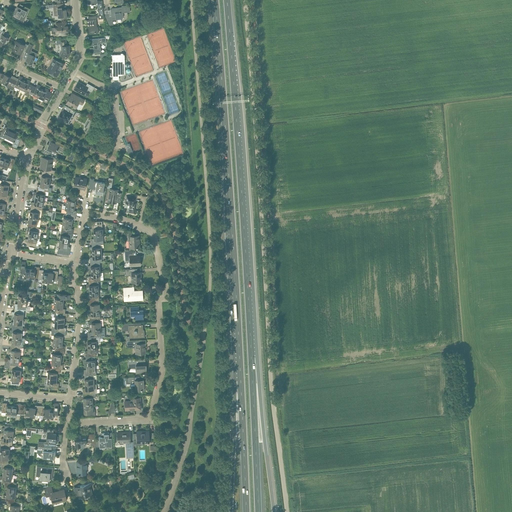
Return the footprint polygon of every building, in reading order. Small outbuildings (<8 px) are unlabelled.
[(104,15),(103,5),(102,0),(97,1),(97,0),(87,0),(87,3),(89,4),(97,3),(99,15),(103,15),(104,15)] [(63,3),(58,4),(53,4),(53,7),(54,15),(58,15),(58,17),(62,17),(62,18),(67,18),(66,9),(62,9),(62,7),(63,7),(63,3)] [(122,6),(122,7),(114,8),(114,9),(112,10),(111,9),(111,10),(111,16),(109,16),(109,13),(105,13),(105,16),(107,20),(110,25),(113,25),(112,20),(121,19),(123,17),(123,12),(130,11),(129,5),(122,6)] [(30,8),(29,8),(25,6),(23,9),(17,6),(12,16),(15,18),(16,17),(19,18),(23,20),(26,13),(27,14),(30,8)] [(96,19),(97,19),(97,15),(89,16),(89,19),(87,20),(88,25),(89,33),(94,33),(98,32),(98,26),(97,27),(96,19)] [(68,31),(68,26),(67,26),(66,22),(56,23),(56,27),(51,27),(52,33),(57,32),(57,36),(67,35),(67,31),(68,31)] [(0,44),(5,47),(7,42),(9,38),(3,35),(4,32),(2,30),(4,27),(2,26),(0,30),(0,29),(0,37),(0,38),(0,44)] [(105,38),(94,39),(89,39),(90,47),(89,47),(89,48),(91,48),(91,53),(100,52),(99,47),(99,43),(106,43),(105,38)] [(24,54),(28,45),(26,43),(25,45),(16,41),(15,42),(14,45),(12,50),(21,54),(22,52),(24,54)] [(69,42),(61,43),(62,46),(60,46),(61,50),(62,49),(62,50),(60,55),(67,59),(71,52),(69,52),(69,48),(70,48),(69,42)] [(32,64),(34,60),(37,53),(31,50),(33,45),(29,43),(28,45),(24,54),(28,55),(25,61),(32,64)] [(124,61),(124,56),(123,56),(122,54),(121,54),(112,54),(112,67),(110,67),(110,76),(112,76),(113,79),(119,79),(119,73),(121,73),(121,68),(123,68),(123,61),(124,61)] [(46,71),(50,73),(57,77),(64,64),(53,58),(46,71)] [(9,88),(15,77),(11,75),(12,74),(8,73),(7,75),(5,74),(4,75),(1,81),(7,84),(6,86),(6,87),(9,88)] [(20,88),(24,80),(21,79),(22,77),(19,76),(18,78),(15,77),(9,88),(12,89),(13,89),(15,86),(20,88)] [(28,96),(30,92),(32,86),(29,84),(30,81),(27,80),(26,82),(24,80),(20,88),(26,91),(24,94),(28,96)] [(74,89),(78,92),(83,95),(87,89),(91,91),(94,87),(87,83),(86,86),(78,81),(74,89)] [(38,97),(42,89),(39,88),(40,86),(37,84),(36,87),(32,86),(30,92),(33,93),(33,94),(38,97)] [(51,93),(48,91),(48,90),(45,88),(44,90),(42,89),(38,97),(43,99),(43,100),(47,102),(50,96),(51,93)] [(84,100),(82,99),(78,96),(77,99),(70,96),(66,103),(79,110),(82,104),(84,100)] [(76,111),(67,106),(68,107),(67,110),(64,109),(62,111),(58,118),(65,122),(65,121),(68,123),(72,115),(73,116),(76,111)] [(11,129),(7,127),(5,126),(0,135),(0,137),(4,139),(5,137),(14,142),(17,134),(11,130),(11,129)] [(43,153),(47,154),(52,156),(53,153),(56,154),(60,146),(55,144),(50,141),(48,145),(49,145),(47,149),(45,148),(43,153)] [(57,158),(52,157),(47,155),(47,158),(42,157),(41,161),(43,161),(42,168),(40,167),(40,168),(44,168),(44,171),(51,173),(54,173),(55,170),(51,170),(53,161),(56,161),(57,158)] [(9,160),(5,158),(2,167),(7,169),(8,167),(11,168),(15,159),(10,158),(9,160)] [(50,182),(51,173),(44,171),(42,171),(42,174),(39,173),(39,176),(41,177),(40,180),(50,182)] [(74,179),(74,181),(73,186),(77,187),(78,187),(81,187),(81,189),(85,190),(87,178),(75,176),(75,179),(74,179)] [(102,194),(103,190),(105,183),(94,181),(94,179),(90,178),(88,188),(92,189),(93,188),(95,188),(95,193),(102,194)] [(12,181),(7,180),(3,179),(2,184),(0,183),(0,188),(8,190),(9,185),(11,186),(12,181)] [(48,191),(50,182),(40,180),(40,184),(37,184),(37,187),(40,187),(39,189),(36,189),(48,191)] [(7,195),(8,190),(0,188),(0,197),(9,200),(10,195),(7,195)] [(118,190),(110,188),(107,201),(112,202),(112,201),(119,202),(121,193),(118,192),(118,190)] [(48,192),(48,191),(36,189),(36,192),(33,191),(33,194),(35,195),(35,198),(44,200),(45,191),(48,192)] [(79,196),(74,196),(70,195),(69,199),(66,198),(66,202),(64,201),(64,203),(66,204),(75,205),(75,201),(78,201),(79,196)] [(136,198),(136,197),(127,196),(125,203),(129,204),(128,211),(131,212),(131,213),(135,213),(136,203),(135,203),(135,198),(136,198)] [(8,204),(9,200),(0,197),(0,207),(5,208),(6,204),(8,204)] [(44,200),(35,198),(34,202),(32,202),(31,205),(34,205),(33,207),(31,207),(42,209),(44,200)] [(74,210),(75,205),(66,204),(65,209),(67,209),(67,213),(76,215),(76,211),(74,210)] [(42,209),(31,207),(30,210),(28,209),(27,212),(30,213),(29,216),(41,218),(41,217),(39,217),(40,209),(42,209)] [(75,219),(76,215),(67,213),(66,217),(63,217),(62,222),(71,224),(72,219),(75,219)] [(41,218),(29,216),(28,220),(26,220),(26,222),(28,223),(28,225),(39,227),(37,227),(38,219),(40,220),(41,219),(41,218)] [(93,231),(93,234),(103,234),(102,221),(91,222),(92,225),(93,225),(93,228),(91,228),(91,231),(93,231)] [(71,228),(71,224),(62,222),(61,231),(72,233),(73,229),(71,228)] [(38,235),(39,227),(28,225),(27,226),(30,226),(30,229),(27,228),(27,231),(29,231),(28,235),(40,237),(41,235),(38,235)] [(72,238),(72,233),(61,231),(59,240),(68,242),(69,237),(72,238)] [(131,232),(125,232),(126,240),(129,240),(129,247),(125,248),(124,248),(125,251),(130,251),(129,248),(139,247),(139,235),(131,236),(131,232)] [(103,243),(103,234),(93,234),(94,238),(91,238),(91,241),(94,241),(94,243),(91,244),(103,243)] [(40,237),(28,235),(28,239),(25,238),(25,241),(27,242),(27,244),(36,246),(37,238),(40,238),(40,237)] [(67,247),(68,242),(59,240),(58,246),(61,246),(60,250),(69,252),(70,247),(67,247)] [(103,243),(91,244),(92,247),(89,247),(89,250),(92,249),(92,253),(101,253),(101,244),(103,243)] [(136,250),(131,251),(130,251),(125,251),(125,262),(130,261),(130,266),(141,265),(140,255),(136,255),(136,250)] [(102,262),(101,253),(92,253),(92,257),(90,257),(90,260),(93,260),(93,262),(90,262),(90,263),(102,262)] [(102,262),(90,263),(90,265),(88,265),(88,268),(90,268),(91,272),(100,271),(99,262),(102,262)] [(29,278),(30,268),(25,268),(25,266),(20,265),(19,279),(24,279),(24,277),(29,278)] [(38,277),(39,267),(35,266),(35,269),(30,268),(29,278),(34,278),(34,277),(38,277)] [(47,282),(48,273),(43,272),(44,270),(39,269),(40,267),(39,267),(39,276),(38,277),(38,278),(42,279),(42,281),(47,282)] [(135,269),(130,269),(125,269),(126,276),(131,275),(132,282),(141,282),(141,272),(135,272),(135,269)] [(53,273),(48,273),(47,282),(53,282),(53,280),(57,280),(58,271),(53,270),(53,273)] [(100,281),(100,271),(91,272),(91,276),(88,276),(89,279),(91,278),(91,281),(89,281),(100,281)] [(101,281),(100,281),(89,281),(89,284),(86,284),(87,287),(89,287),(89,291),(98,290),(98,281),(101,281)] [(134,287),(129,287),(124,288),(124,299),(128,299),(128,300),(133,300),(133,299),(142,298),(142,290),(133,291),(132,288),(134,287)] [(27,299),(27,296),(31,296),(31,291),(19,290),(18,293),(16,293),(16,296),(18,296),(18,300),(30,301),(31,300),(27,299)] [(102,290),(98,290),(89,291),(89,294),(87,294),(87,297),(90,297),(90,300),(89,300),(90,300),(99,300),(98,292),(102,292),(102,290)] [(64,299),(66,299),(66,294),(57,294),(57,298),(54,298),(54,303),(63,304),(64,299)] [(30,301),(18,300),(17,304),(15,303),(15,306),(17,306),(17,309),(15,309),(26,310),(30,310),(31,306),(26,305),(27,302),(30,302),(30,301)] [(99,309),(99,300),(90,300),(90,303),(87,303),(88,306),(90,306),(90,309),(99,309)] [(63,308),(63,304),(54,303),(53,308),(56,308),(55,313),(58,313),(67,313),(65,313),(65,309),(63,308)] [(139,306),(134,307),(130,307),(131,315),(135,315),(135,319),(144,318),(143,310),(139,310),(139,306)] [(24,310),(26,310),(15,309),(14,312),(12,311),(12,314),(14,314),(14,318),(23,319),(24,310)] [(100,318),(99,309),(90,309),(91,313),(88,313),(88,316),(91,316),(91,318),(90,318),(90,319),(100,318)] [(67,318),(67,313),(58,313),(55,313),(54,312),(54,316),(55,316),(55,322),(64,322),(65,318),(67,318)] [(23,319),(14,318),(13,322),(11,322),(11,325),(13,325),(13,327),(12,327),(22,328),(23,319)] [(100,327),(100,318),(90,319),(91,319),(91,321),(89,321),(89,324),(91,324),(91,328),(100,327)] [(64,327),(64,322),(55,322),(54,327),(57,327),(56,331),(66,332),(66,327),(64,327)] [(129,330),(129,336),(129,338),(134,338),(139,338),(139,337),(145,337),(144,330),(144,329),(143,329),(143,324),(141,324),(141,322),(121,323),(122,331),(129,330)] [(21,337),(22,328),(12,327),(12,328),(13,328),(13,330),(10,330),(10,333),(12,333),(12,337),(21,337)] [(101,337),(100,327),(91,328),(92,332),(89,332),(89,335),(92,335),(92,337),(87,337),(87,338),(100,337),(101,337)] [(65,336),(66,332),(56,331),(56,335),(54,335),(53,340),(62,341),(63,336),(65,336)] [(24,338),(21,337),(12,337),(12,340),(9,340),(9,343),(12,343),(11,346),(10,346),(20,347),(24,347),(24,338)] [(97,346),(97,341),(100,341),(100,337),(87,338),(87,340),(85,340),(85,343),(87,343),(87,347),(97,346)] [(62,346),(62,341),(53,340),(53,345),(55,346),(55,350),(64,351),(65,346),(62,346)] [(142,340),(137,341),(127,341),(127,344),(128,347),(135,347),(136,354),(146,353),(145,343),(142,343),(142,340)] [(25,349),(20,349),(20,347),(10,346),(11,346),(11,349),(9,349),(8,351),(11,352),(10,355),(20,356),(20,354),(24,354),(25,349)] [(97,356),(97,346),(87,347),(88,351),(85,351),(85,354),(88,353),(88,356),(85,356),(86,356),(97,356)] [(64,355),(64,351),(55,350),(54,354),(52,353),(51,359),(61,360),(61,355),(64,355)] [(20,356),(10,355),(10,359),(8,359),(7,362),(10,362),(10,365),(21,366),(21,365),(19,365),(20,356)] [(97,356),(86,356),(86,359),(83,359),(83,362),(86,362),(86,365),(96,365),(95,356),(97,356)] [(145,358),(140,358),(128,359),(128,367),(136,367),(136,373),(147,373),(146,364),(141,364),(141,359),(145,358)] [(60,364),(61,360),(51,359),(51,364),(54,364),(53,368),(62,369),(63,365),(60,364)] [(21,373),(21,366),(10,365),(12,365),(12,368),(9,367),(9,370),(12,370),(11,374),(21,375),(21,373)] [(96,374),(96,365),(86,365),(86,369),(84,370),(84,372),(87,372),(87,375),(84,375),(96,374)] [(62,369),(53,368),(51,368),(51,372),(48,372),(47,377),(57,378),(57,373),(60,373),(60,369),(62,369)] [(20,384),(21,375),(11,374),(11,378),(9,378),(8,381),(11,381),(11,384),(20,384)] [(96,375),(96,374),(84,375),(84,378),(82,378),(82,381),(84,381),(85,384),(94,384),(94,375),(96,375)] [(56,383),(57,378),(47,377),(47,383),(49,383),(49,387),(58,388),(59,383),(56,383)] [(133,377),(128,377),(127,377),(127,384),(131,384),(131,382),(134,381),(135,383),(132,383),(132,384),(130,386),(130,390),(132,391),(135,391),(135,390),(144,389),(143,379),(134,380),(133,377)] [(95,393),(94,384),(85,384),(85,388),(82,388),(83,391),(85,391),(85,393),(83,394),(95,393)] [(93,402),(92,398),(95,398),(95,393),(83,394),(83,396),(79,397),(79,400),(83,399),(83,403),(93,402)] [(141,409),(140,397),(137,397),(137,395),(128,395),(131,395),(131,398),(132,398),(132,402),(125,402),(125,401),(125,410),(141,409)] [(11,415),(11,406),(7,405),(7,403),(2,402),(1,412),(6,412),(5,414),(11,415)] [(95,415),(95,410),(95,409),(93,408),(93,402),(83,403),(84,407),(81,407),(81,410),(84,410),(84,413),(85,413),(86,416),(95,415)] [(14,406),(11,406),(11,415),(12,415),(16,415),(16,413),(20,413),(21,404),(17,404),(15,404),(14,406)] [(29,417),(30,407),(25,407),(26,404),(21,404),(20,413),(24,414),(24,416),(29,417)] [(38,417),(40,406),(35,405),(35,408),(30,407),(29,417),(35,417),(38,417)] [(48,418),(49,409),(44,408),(44,406),(40,406),(38,417),(48,418)] [(58,416),(58,407),(54,407),(53,409),(49,409),(48,418),(53,418),(53,416),(58,416)] [(14,426),(10,426),(5,425),(4,428),(2,428),(2,431),(4,431),(4,435),(13,436),(14,426)] [(26,427),(26,436),(30,437),(31,432),(38,433),(39,428),(26,427)] [(44,441),(44,444),(56,445),(57,440),(55,440),(56,434),(53,433),(53,430),(43,429),(42,433),(47,434),(46,441),(44,441)] [(133,433),(133,441),(133,445),(141,445),(141,442),(149,442),(149,432),(141,433),(141,431),(137,431),(137,433),(133,433)] [(118,432),(118,437),(118,442),(128,442),(128,449),(133,449),(133,445),(133,441),(130,441),(130,432),(125,432),(125,433),(118,434),(118,432)] [(99,437),(99,442),(99,447),(105,447),(105,444),(109,444),(109,449),(112,449),(111,433),(100,433),(101,437),(99,437)] [(95,434),(89,434),(88,434),(88,435),(88,436),(86,436),(86,434),(75,435),(76,447),(80,447),(80,449),(83,448),(84,447),(84,443),(91,442),(92,447),(95,447),(95,434)] [(13,436),(4,435),(3,438),(1,438),(1,441),(3,441),(3,444),(0,443),(0,444),(12,445),(13,436)] [(12,445),(0,444),(0,446),(0,453),(9,454),(10,445),(12,445)] [(52,447),(47,447),(37,446),(37,452),(43,453),(43,458),(54,459),(55,452),(50,451),(50,447),(52,448),(52,447)] [(8,463),(9,454),(0,453),(0,462),(13,464),(13,463),(8,463)] [(87,461),(81,462),(76,462),(77,474),(86,473),(86,468),(87,468),(87,461)] [(12,473),(13,464),(0,462),(4,463),(4,465),(1,465),(1,468),(3,468),(3,472),(12,473)] [(53,467),(48,467),(37,466),(36,476),(40,476),(40,480),(49,481),(49,479),(52,479),(53,467)] [(12,473),(3,472),(3,476),(0,476),(0,478),(2,479),(2,481),(16,482),(11,482),(12,473)] [(16,492),(16,482),(2,481),(2,482),(5,482),(4,487),(7,487),(6,491),(16,492)] [(89,485),(94,484),(94,482),(80,485),(81,488),(77,488),(80,497),(91,494),(89,485)] [(52,486),(47,487),(44,488),(46,495),(50,494),(52,503),(67,499),(64,489),(59,490),(53,491),(52,486)] [(16,492),(6,491),(6,495),(3,495),(3,497),(6,498),(5,500),(20,501),(15,501),(16,492)] [(19,511),(20,501),(5,500),(5,501),(11,501),(10,503),(8,503),(7,506),(10,506),(10,510),(19,511)]
